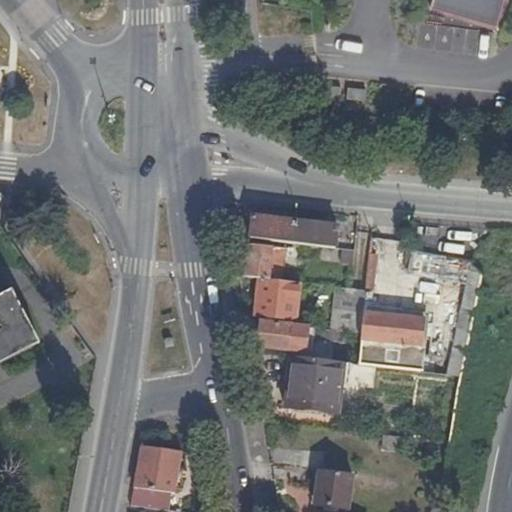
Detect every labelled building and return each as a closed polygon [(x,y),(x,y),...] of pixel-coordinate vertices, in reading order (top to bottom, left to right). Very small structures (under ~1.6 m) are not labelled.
[(471,21),(494,28),(503,0),(429,0),(427,7),(453,15),(455,8),(473,13),(471,21)] [(455,8),(453,15),(471,21),(473,13),(455,8)] [(326,104),(335,105),(336,87),(327,86),(326,104)] [(345,88),(343,99),(361,101),(362,90),(345,88)] [(254,217),(251,240),(287,244),(294,245),(296,223),(254,217)] [(339,228),(296,223),(294,245),(336,250),(339,228)] [(368,289),(401,290),(403,239),(370,238),(368,289)] [(287,244),(251,240),(251,245),(286,249),(287,244)] [(251,245),(248,278),(260,279),(282,282),(286,249),(251,245)] [(354,268),(356,252),(342,251),(341,267),(354,268)] [(475,262),(457,259),(455,273),(474,277),(477,262),(475,262)] [(282,282),(260,279),(256,316),(296,321),(301,284),(282,282)] [(331,331),(348,333),(352,290),(335,288),(331,331)] [(352,290),(348,333),(363,334),(365,313),(366,305),(367,291),(352,290)] [(0,356),(38,336),(14,291),(0,297),(0,356)] [(426,312),(366,305),(365,313),(425,319),(426,312)] [(425,319),(365,313),(363,334),(362,340),(422,346),(425,319)] [(331,331),(262,323),(260,348),(300,353),(303,333),(315,334),(315,339),(346,343),(348,333),(331,331)] [(38,336),(0,356),(0,363),(41,341),(38,336)] [(362,340),(360,366),(420,373),(422,346),(362,340)] [(450,373),(463,376),(467,352),(455,349),(450,373)] [(345,365),(292,359),(287,409),(340,415),(345,365)] [(443,417),(452,376),(425,373),(416,442),(438,444),(439,433),(443,417)] [(403,440),(385,437),(383,449),(402,451),(403,440)] [(173,511),(182,452),(146,446),(134,506),(173,511)] [(349,510),(354,476),(321,471),(317,506),(349,510)]
